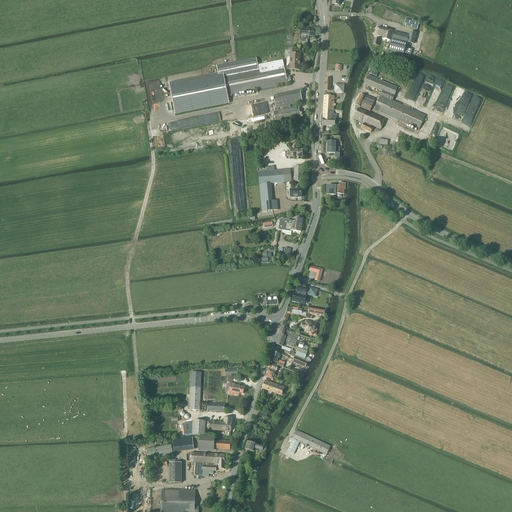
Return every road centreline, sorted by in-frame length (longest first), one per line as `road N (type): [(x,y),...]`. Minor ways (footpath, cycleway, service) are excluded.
road 1 (track): [(131,317),(127,269),(154,162),(147,112),(167,109),(161,79),(210,70),(234,56),(229,0)]
road 2 (unclassified): [(0,340),(240,316)]
road 3 (tertiary): [(511,262),(408,214),(365,178),(319,171)]
road 4 (unclassified): [(226,511),(273,325)]
road 5 (tertiary): [(319,171),(323,13)]
road 6 (unclassified): [(278,316),(315,215),(319,171)]
road 7 (track): [(126,511),(124,371)]
